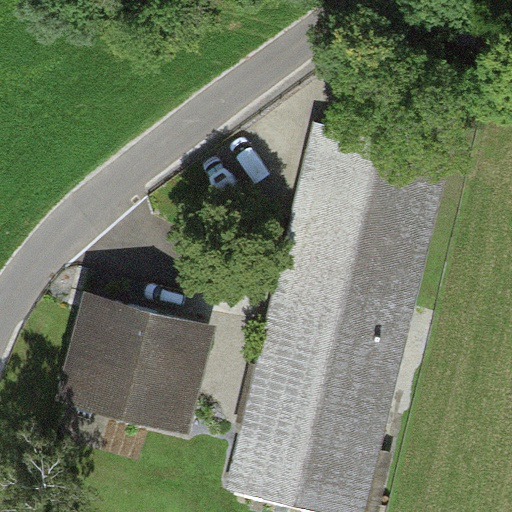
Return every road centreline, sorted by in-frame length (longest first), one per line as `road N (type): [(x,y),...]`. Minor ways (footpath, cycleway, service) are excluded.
road 1 (unclassified): [(0,330),(18,290),(116,186),(359,0)]
road 2 (track): [(511,98),(308,39)]
